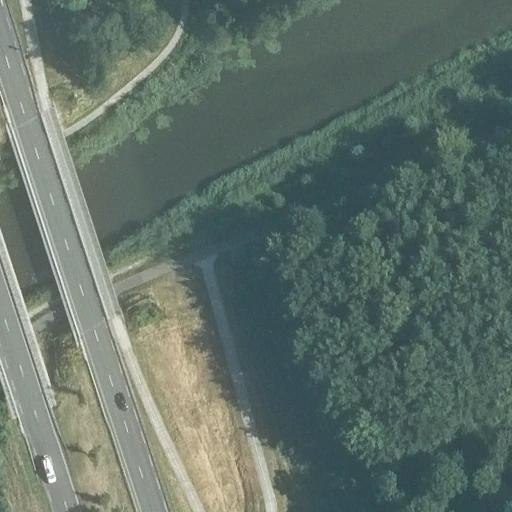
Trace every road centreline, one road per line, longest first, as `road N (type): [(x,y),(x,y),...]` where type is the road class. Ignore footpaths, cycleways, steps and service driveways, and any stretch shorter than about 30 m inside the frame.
road 1 (primary): [(154,511),(0,38)]
road 2 (primary): [(0,306),(64,511)]
